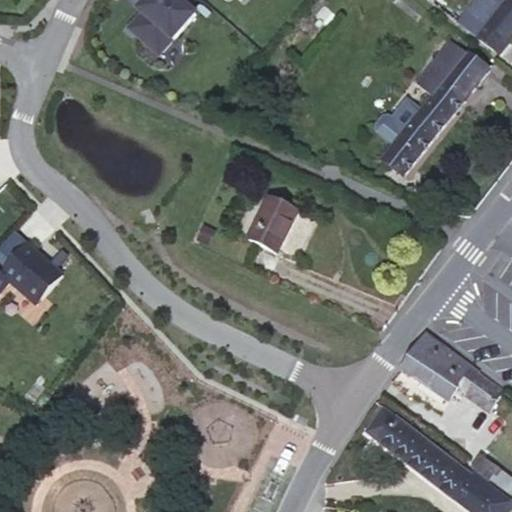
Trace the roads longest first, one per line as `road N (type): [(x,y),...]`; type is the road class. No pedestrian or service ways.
road 1 (residential): [(351,402),(179,313),(28,164),(20,119),(32,64)]
road 2 (track): [(0,62),(118,87),(470,246)]
road 3 (residential): [(351,402),(440,285)]
road 4 (residential): [(296,511),(351,402)]
